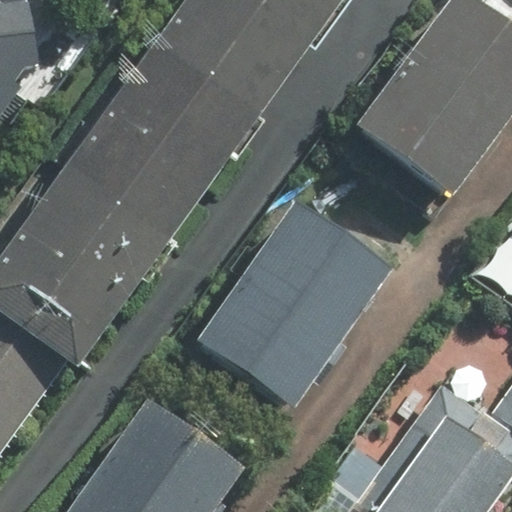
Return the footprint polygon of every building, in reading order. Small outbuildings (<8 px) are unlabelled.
[(21,0),(41,13),(50,0),(21,0)] [(320,0),(175,0),(171,6),(273,79),(327,4),(320,0)] [(337,139),(435,210),(511,104),(511,54),(439,1),(337,139)] [(171,6),(117,81),(219,154),(273,79),(171,6)] [(0,100),(16,80),(7,15),(0,16),(0,100)] [(117,81),(64,156),(166,228),(219,154),(117,81)] [(64,156),(10,231),(112,303),(166,228),(64,156)] [(275,215),(174,353),(272,423),(373,286),(275,215)] [(10,231),(0,244),(0,336),(52,373),(58,378),(112,303),(10,231)] [(0,446),(52,373),(0,336),(0,446)] [(429,391),(344,511),(481,511),(511,468),(511,467),(511,374),(477,425),(429,391)] [(57,511),(204,511),(225,483),(125,414),(57,511)]
